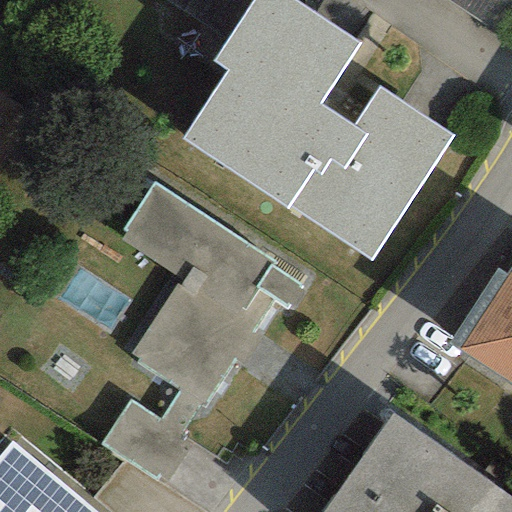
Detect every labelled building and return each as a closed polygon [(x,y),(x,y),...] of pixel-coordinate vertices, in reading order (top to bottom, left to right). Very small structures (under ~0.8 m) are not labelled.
[(163,0),(225,41),(252,0),(163,0)] [(357,43),(290,0),(252,0),(225,41),(212,62),(225,70),(181,138),(370,260),(451,136),(377,88),(352,127),(317,104),(357,43)] [(511,0),(446,0),(496,33),(511,9),(511,0)] [(271,263),(152,182),(121,227),(127,231),(121,240),(180,279),(129,355),(178,389),(199,402),(203,405),(273,301),(285,309),(300,288),(269,267),(271,263)] [(511,264),(456,349),(511,385),(511,264)] [(199,402),(178,389),(158,420),(129,399),(99,444),(156,481),(184,439),(178,435),(199,402)] [(321,511),(511,511),(511,499),(391,414),(321,511)] [(95,511),(9,441),(0,452),(0,511),(95,511)]
